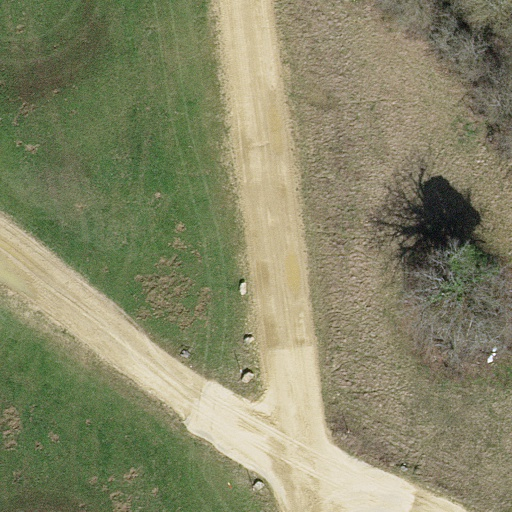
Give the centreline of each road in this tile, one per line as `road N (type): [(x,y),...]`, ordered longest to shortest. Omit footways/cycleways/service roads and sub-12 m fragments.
road 1 (track): [(310,511),(240,0)]
road 2 (track): [(0,252),(181,393),(306,474),(402,511)]
